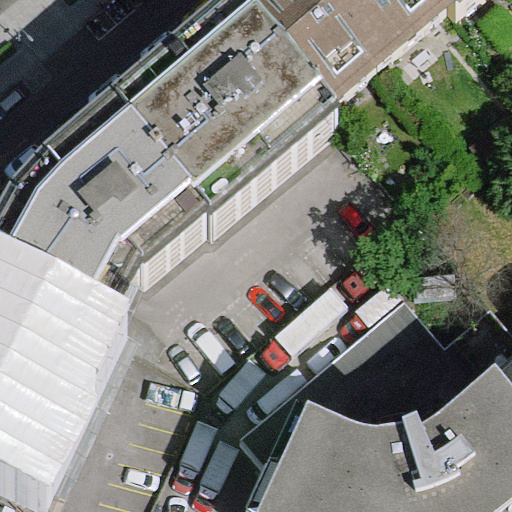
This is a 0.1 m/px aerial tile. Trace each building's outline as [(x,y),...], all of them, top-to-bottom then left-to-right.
[(451,16),(438,0),(268,0),(243,21),(328,121),(451,16)] [(492,0),(438,0),(451,16),(461,27),(492,0)] [(328,121),(243,21),(118,128),(211,239),(216,244),(341,139),(328,121)] [(211,239),(118,128),(44,189),(17,219),(9,234),(0,252),(0,281),(113,345),(135,305),(142,291),(147,292),(211,239)] [(113,345),(0,281),(0,482),(42,502),(113,345)] [(242,448),(284,495),(303,450),(339,466),(389,469),(440,449),(494,407),(511,392),(511,341),(492,321),(448,357),(405,309),(242,448)] [(511,511),(511,392),(494,407),(440,449),(389,469),(339,466),(303,450),(284,495),(276,511),(511,511)]
